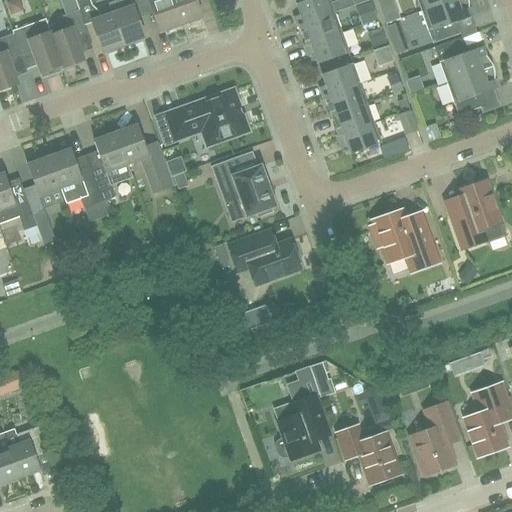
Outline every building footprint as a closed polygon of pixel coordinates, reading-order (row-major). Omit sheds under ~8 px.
[(118,0),(108,4),(111,13),(112,13),(124,46),(146,38),(135,9),(142,6),(140,0),(118,0)] [(140,0),(142,6),(150,3),(161,33),(182,25),(172,0),(140,0)] [(196,0),(172,0),(182,25),(203,18),(196,0)] [(298,26),(335,13),(332,2),(330,0),(306,0),(297,4),(301,14),(294,17),(298,26)] [(352,0),(338,0),(332,2),(335,13),(355,6),(352,0)] [(417,0),(421,11),(452,0),(417,0)] [(451,24),(472,17),(469,8),(469,4),(468,0),(452,0),(421,11),(433,43),(455,35),(451,24)] [(371,2),(357,7),(363,25),(377,20),(371,2)] [(51,32),(50,32),(63,68),(85,60),(76,36),(87,32),(79,10),(58,18),(62,31),(52,35),(51,32)] [(103,53),(124,46),(112,13),(111,13),(91,20),(103,53)] [(335,13),(298,26),(298,27),(300,26),(306,45),(304,45),(305,46),(342,32),(335,13)] [(45,19),(12,31),(21,55),(20,52),(32,48),(42,78),(64,70),(63,68),(50,32),(45,19)] [(385,28),(389,39),(402,35),(398,23),(385,28)] [(0,90),(19,84),(10,59),(21,55),(12,31),(13,34),(0,38),(0,90)] [(342,32),(305,46),(308,55),(314,53),(318,64),(350,53),(342,32)] [(434,48),(440,62),(447,83),(493,66),(491,62),(489,58),(486,55),(483,46),(462,54),(457,40),(434,48)] [(323,97),(361,83),(353,63),(322,74),(326,85),(320,88),(323,97)] [(493,66),(447,83),(459,115),(481,107),(477,96),(498,88),(495,80),(495,76),(495,71),(494,67),(493,66)] [(361,83),(323,97),(325,97),(332,116),(368,103),(361,83)] [(175,140),(202,131),(207,146),(249,131),(234,90),(166,114),(175,140)] [(398,102),(402,113),(410,111),(406,99),(398,102)] [(368,103),(332,116),(339,135),(337,136),(375,123),(368,103)] [(399,115),(398,115),(405,135),(406,135),(417,131),(418,130),(411,110),(410,111),(402,113),(399,115)] [(375,123),(337,136),(340,146),(347,143),(351,154),(382,143),(375,123)] [(127,164),(149,157),(138,124),(116,132),(127,164)] [(132,178),(127,164),(116,132),(94,140),(105,172),(110,186),(132,178)] [(404,137),(396,140),(401,153),(409,150),(404,137)] [(67,204),(81,199),(84,208),(103,202),(94,177),(83,181),(71,148),(49,156),(61,189),(67,204)] [(49,156),(27,164),(39,197),(61,189),(49,156)] [(163,158),(143,165),(153,194),(173,187),(163,158)] [(276,206),(261,166),(240,174),(234,158),(211,167),(221,193),(237,187),(247,216),(256,213),(258,218),(273,212),(272,208),(276,206)] [(94,177),(103,202),(114,197),(110,186),(105,172),(94,177)] [(5,173),(0,174),(0,223),(19,216),(24,231),(22,231),(28,246),(42,241),(33,216),(26,197),(15,201),(5,173)] [(462,249),(486,241),(487,244),(506,237),(501,223),(486,181),(459,190),(461,195),(445,201),(462,249)] [(147,201),(129,206),(132,217),(149,213),(147,201)] [(405,217),(402,211),(374,221),(375,225),(371,227),(378,248),(383,246),(389,263),(407,256),(412,272),(438,262),(420,212),(405,217)] [(43,244),(55,240),(45,212),(33,216),(42,241),(43,244)] [(256,285),(300,269),(296,257),(298,253),(295,246),(292,245),(290,241),(276,246),(271,230),(228,245),(238,272),(250,268),(256,285)] [(252,310),(237,316),(243,332),(258,326),(252,310)] [(298,372),(301,378),(302,384),(313,380),(309,368),(298,372)] [(507,447),(499,424),(510,420),(506,410),(497,385),(476,392),(483,412),(465,418),(478,457),(507,447)] [(277,422),(283,438),(279,439),(275,443),(275,448),(277,455),(280,457),(285,458),(289,456),(290,459),(319,449),(316,441),(329,437),(314,396),(293,403),(297,415),(277,422)] [(448,446),(459,441),(445,402),(424,410),(430,429),(409,436),(424,476),(455,465),(448,446)] [(37,458),(48,454),(38,426),(16,434),(19,444),(9,447),(4,432),(20,478),(41,470),(37,458)] [(370,485),(399,474),(385,433),(383,434),(379,429),(368,433),(368,439),(362,441),(356,426),(337,433),(346,459),(359,454),(370,485)] [(4,432),(0,433),(0,484),(20,478),(4,432)]
